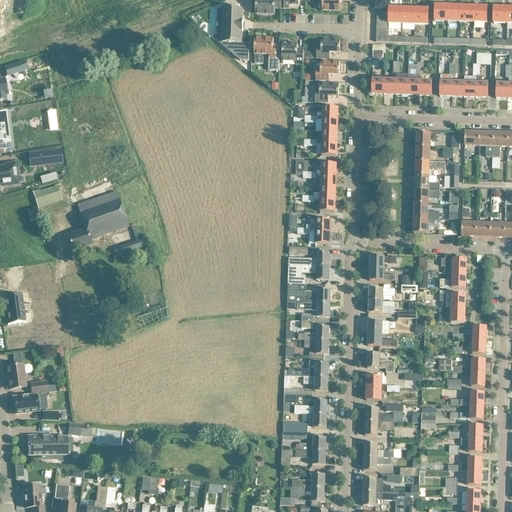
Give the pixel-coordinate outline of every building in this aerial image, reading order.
[(265,0),(255,0),(255,16),(274,16),(274,10),(281,11),(281,0),(270,0),(271,0),(265,0)] [(283,0),(283,10),(289,10),(289,7),(299,7),(299,2),(305,2),(305,0),(283,0)] [(318,0),(318,6),(322,6),(322,12),(341,13),(341,0),(318,0)] [(223,15),(222,36),(228,41),(228,51),(240,62),(249,62),(249,45),(242,45),(242,33),(243,33),(243,22),(243,10),(233,10),(233,6),(228,6),(228,10),(223,15)] [(448,22),(448,7),(435,6),(435,22),(448,22)] [(461,23),(461,7),(448,7),(448,22),(461,23)] [(473,23),(474,8),(461,7),(461,23),(473,23)] [(474,8),(473,23),(486,24),(487,8),(474,8)] [(506,24),(507,9),(494,8),(493,24),(506,24)] [(402,25),(402,9),(389,9),(389,13),(389,19),(389,25),(402,25)] [(415,25),(415,10),(402,9),(402,25),(415,25)] [(415,10),(415,25),(428,26),(428,10),(415,10)] [(15,18),(0,21),(0,26),(5,51),(20,48),(15,18)] [(305,28),(312,27),(311,19),(304,20),(305,28)] [(27,42),(28,48),(18,50),(20,56),(51,50),(49,37),(27,42)] [(269,60),(269,71),(279,72),(279,61),(280,47),(273,46),(274,40),(255,40),(254,56),(269,56),(269,60)] [(330,61),(330,54),(340,55),(340,42),(321,41),(321,47),(317,47),(316,61),(330,61)] [(296,66),(303,66),(304,65),(304,62),(304,50),(297,50),(297,45),(288,45),(288,42),(283,42),(282,63),(296,63),(296,66)] [(41,60),(54,58),(53,53),(31,56),(32,64),(42,63),(41,60)] [(491,66),(491,55),(477,54),(477,66),(479,66),(491,66)] [(56,61),(33,63),(34,74),(57,72),(56,61)] [(316,69),(316,82),(329,83),(329,76),(339,77),(340,64),(321,63),(320,69),(316,69)] [(24,64),(4,70),(7,79),(26,72),(24,64)] [(408,75),(399,75),(396,75),(396,81),(396,96),(408,96),(408,81),(408,75)] [(453,77),(450,77),(440,76),(440,98),(452,98),(452,82),(453,82),(453,77)] [(476,78),(473,78),(465,77),(464,83),(464,98),(475,99),(476,78)] [(6,78),(0,79),(0,100),(6,100),(6,95),(8,95),(6,78)] [(482,78),(479,78),(476,78),(475,99),(488,99),(488,84),(482,83),(482,78)] [(384,96),(384,81),(372,80),(372,95),(384,96)] [(396,81),(384,81),(384,96),(396,96),(396,81)] [(419,97),(420,82),(408,81),(408,96),(419,97)] [(420,82),(419,97),(432,97),(432,82),(420,82)] [(464,83),(453,82),(452,82),(452,98),(464,98),(464,83)] [(508,100),(508,85),(496,84),(496,99),(508,100)] [(328,105),(329,98),(339,99),(339,86),(320,85),(320,91),(315,91),(315,105),(328,105)] [(323,121),(338,121),(338,109),(323,109),(323,121)] [(7,110),(0,110),(0,151),(4,151),(3,143),(11,142),(7,110)] [(54,113),(48,114),(50,132),(57,131),(54,113)] [(337,133),(338,121),(323,121),(323,133),(337,133)] [(337,145),(337,133),(323,133),(322,145),(337,145)] [(417,134),(417,148),(430,149),(430,141),(436,141),(436,133),(430,133),(430,134),(417,134)] [(478,147),(478,134),(465,134),(464,147),(478,147)] [(492,158),(493,135),(478,134),(478,147),(486,147),(486,158),(492,158)] [(507,148),(507,135),(493,135),(492,158),(492,170),(500,170),(500,148),(507,148)] [(337,157),(337,145),(322,145),(322,157),(337,157)] [(429,163),(430,149),(417,148),(416,163),(429,163)] [(30,153),(32,166),(63,162),(61,149),(30,153)] [(443,159),(453,160),(453,150),(443,150),(443,159)] [(308,173),(308,162),(296,162),(296,176),(304,177),(304,173),(308,173)] [(429,163),(416,163),(416,177),(429,177),(429,170),(445,170),(445,164),(429,163)] [(0,185),(3,185),(3,187),(18,185),(16,164),(5,166),(5,168),(0,168),(0,185)] [(322,177),(336,178),(336,165),(322,165),(322,177)] [(451,166),(450,178),(451,178),(459,178),(459,166),(451,166)] [(336,189),(336,178),(322,177),(321,189),(336,189)] [(428,185),(429,177),(416,177),(415,191),(439,192),(440,185),(428,185)] [(335,201),(336,189),(321,189),(321,195),(314,195),(314,197),(314,201),(315,201),(321,201),(335,201)] [(428,200),(439,200),(439,192),(415,191),(415,205),(428,206),(428,200)] [(116,192),(87,203),(77,206),(85,230),(67,236),(72,252),(91,246),(90,242),(96,240),(97,242),(103,239),(102,236),(128,227),(116,192)] [(488,208),(487,195),(480,196),(481,209),(488,208)] [(498,211),(500,197),(492,196),(490,210),(498,211)] [(335,213),(335,201),(321,201),(320,213),(335,213)] [(428,213),(428,206),(415,205),(414,218),(439,218),(439,213),(428,213)] [(439,228),(439,218),(414,218),(414,234),(427,235),(427,228),(439,228)] [(38,219),(27,220),(29,232),(39,230),(38,219)] [(309,233),(316,233),(330,234),(331,221),(321,221),(316,221),(311,221),(311,227),(307,227),(307,230),(309,230),(309,233)] [(462,227),(461,237),(476,238),(476,224),(469,224),(462,224),(462,227)] [(490,238),(490,225),(484,225),(476,224),(476,238),(490,238)] [(490,225),(490,238),(504,239),(505,225),(490,225)] [(330,246),(330,234),(316,233),(315,245),(330,246)] [(117,256),(147,246),(145,239),(140,241),(136,242),(115,249),(117,256)] [(289,266),(329,267),(330,254),(318,254),(318,261),(289,260),(289,266)] [(370,270),(384,270),(384,258),(371,257),(370,270)] [(453,275),(466,275),(467,261),(441,260),(441,268),(453,268),(453,275)] [(329,282),(329,267),(289,266),(288,285),(306,285),(306,279),(302,279),(302,274),(317,274),(317,282),(329,282)] [(384,275),(384,270),(370,270),(370,282),(383,282),(395,282),(396,275),(384,275)] [(466,290),(466,275),(453,275),(452,281),(440,281),(440,288),(452,289),(466,290)] [(90,282),(45,291),(52,328),(86,321),(80,293),(92,291),(90,282)] [(305,293),(306,285),(288,285),(288,303),(330,305),(331,291),(318,291),(318,298),(312,297),(312,293),(305,293)] [(369,302),(382,303),(383,297),(395,298),(395,291),(370,290),(369,302)] [(22,295),(4,298),(4,299),(4,298),(8,325),(7,325),(8,326),(26,323),(26,322),(25,322),(22,296),(22,295)] [(452,310),(465,310),(465,296),(452,295),(452,310)] [(382,309),(382,303),(369,302),(369,315),(394,316),(394,309),(382,309)] [(330,319),(330,305),(288,303),(288,304),(297,304),(297,312),(318,312),(317,319),(330,319)] [(465,310),(452,310),(452,314),(451,323),(451,324),(454,324),(464,325),(465,310)] [(368,335),(382,336),(382,323),(369,323),(368,335)] [(424,335),(424,328),(415,327),(415,335),(424,335)] [(304,341),(329,342),(329,328),(317,328),(317,334),(306,334),(306,335),(298,335),(298,341),(304,341)] [(473,341),(486,342),(487,329),(473,328),(473,341)] [(381,341),(382,336),(368,335),(367,347),(397,349),(397,342),(381,341)] [(329,342),(304,341),(304,348),(306,348),(311,348),(311,345),(316,345),(316,354),(309,354),(309,355),(309,360),(324,361),(324,356),(329,356),(329,342)] [(486,355),(486,342),(473,341),(472,355),(486,355)] [(286,349),(286,359),(295,359),(295,349),(286,349)] [(61,354),(53,354),(52,363),(61,364),(61,354)] [(380,356),(379,356),(368,355),(367,369),(386,370),(386,374),(394,374),(394,364),(392,364),(392,362),(380,362),(380,356)] [(472,374),(485,375),(485,361),(472,361),(472,374)] [(440,362),(440,371),(452,372),(452,368),(453,362),(440,362)] [(25,378),(25,375),(31,375),(32,372),(32,367),(30,365),(23,366),(7,368),(10,390),(20,389),(24,388),(22,378),(25,378)] [(295,372),(295,378),(304,378),(328,379),(328,365),(318,365),(316,365),(316,375),(310,374),(310,371),(305,371),(305,372),(295,372)] [(485,388),(485,375),(472,374),(471,388),(485,388)] [(386,378),(377,378),(367,377),(367,389),(381,390),(382,385),(386,385),(386,378)] [(327,393),(328,379),(304,378),(304,386),(315,386),(315,393),(327,393)] [(461,382),(447,381),(447,390),(461,390),(461,382)] [(48,393),(47,387),(47,382),(29,385),(31,395),(48,393)] [(381,402),(381,390),(367,389),(366,402),(381,402)] [(12,402),(11,403),(12,407),(13,408),(14,408),(15,415),(38,413),(38,411),(47,410),(45,394),(36,396),(13,399),(13,401),(12,402)] [(471,407),(484,408),(484,394),(471,394),(471,402),(451,401),(451,406),(471,407)] [(299,397),(286,396),(286,404),(299,405),(299,397)] [(302,415),(327,416),(327,402),(315,402),(315,408),(295,407),(294,415),(302,415)] [(406,403),(406,412),(416,413),(416,404),(406,403)] [(483,421),(484,408),(471,407),(471,415),(451,414),(451,420),(483,421)] [(365,423),(394,424),(394,417),(379,416),(379,410),(366,409),(365,423)] [(59,422),(59,413),(43,413),(43,421),(59,422)] [(423,422),(436,423),(436,415),(423,414),(423,422)] [(326,430),(327,416),(302,415),(302,423),(314,423),(314,429),(326,430)] [(394,431),(394,424),(365,423),(365,437),(378,437),(378,431),(394,431)] [(283,433),(308,434),(308,424),(283,424),(283,433)] [(81,426),(69,425),(68,436),(80,437),(90,438),(91,427),(81,426)] [(469,440),(483,441),(483,427),(470,427),(469,440)] [(393,431),(393,442),(411,442),(410,431),(393,431)] [(67,438),(50,439),(50,437),(28,437),(28,457),(48,456),(48,460),(72,460),(72,448),(68,448),(67,438)] [(298,452),(326,452),(326,439),(314,439),(314,445),(298,444),(298,452)] [(483,441),(469,440),(461,440),(461,447),(469,447),(469,453),(482,454),(483,441)] [(364,458),(391,459),(401,459),(401,458),(400,452),(400,451),(394,451),(389,451),(389,452),(377,452),(377,445),(365,444),(364,458)] [(459,447),(449,447),(449,455),(458,456),(459,447)] [(150,461),(151,452),(142,451),(141,460),(150,461)] [(325,467),(326,452),(298,452),(296,452),(296,459),(307,459),(307,456),(313,457),(313,466),(325,467)] [(390,466),(391,459),(364,458),(364,472),(377,473),(377,462),(383,463),(383,466),(390,466)] [(468,473),(481,473),(482,460),(472,460),(468,460),(468,466),(461,466),(461,472),(468,473)] [(400,477),(420,477),(420,470),(400,469),(400,477)] [(481,487),(481,473),(468,473),(467,486),(481,487)] [(298,489),(325,490),(325,476),(313,476),(312,482),(293,482),(292,489),(298,489)] [(148,492),(149,483),(150,480),(142,479),(141,491),(148,492)] [(364,479),(363,493),(391,494),(391,487),(383,487),(376,487),(376,480),(374,480),(364,479)] [(445,489),(457,489),(458,480),(446,480),(445,489)] [(183,490),(184,482),(176,481),(175,489),(183,490)] [(45,488),(44,487),(24,488),(25,509),(32,509),(32,511),(43,511),(44,511),(41,511),(40,496),(42,496),(44,495),(45,494),(45,488)] [(56,487),(55,490),(54,500),(61,501),(60,511),(74,511),(75,506),(67,505),(69,488),(56,487)] [(105,511),(105,508),(107,489),(98,488),(97,502),(94,502),(94,508),(92,507),(88,506),(87,508),(79,508),(78,511),(100,511),(101,511),(105,511)] [(107,489),(105,508),(116,509),(117,503),(114,503),(115,490),(107,489)] [(324,504),(325,490),(298,489),(298,497),(305,498),(305,493),(312,494),(312,503),(324,504)] [(391,494),(363,493),(363,507),(373,508),(376,508),(376,501),(383,501),(388,501),(397,502),(398,495),(397,495),(397,494),(391,494)] [(466,506),(480,506),(481,493),(467,493),(466,506)] [(397,494),(397,495),(398,495),(397,502),(406,504),(405,511),(418,511),(419,502),(419,495),(397,494)]
